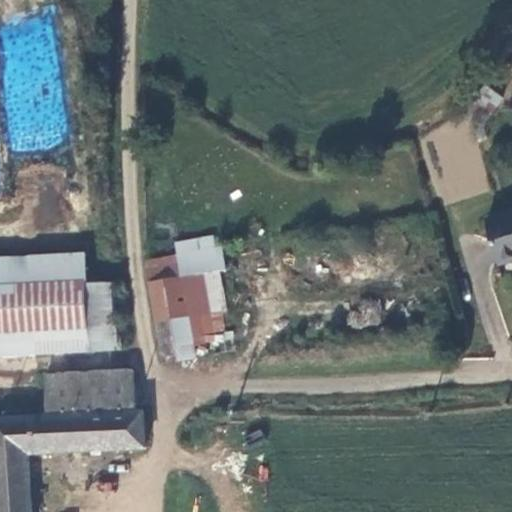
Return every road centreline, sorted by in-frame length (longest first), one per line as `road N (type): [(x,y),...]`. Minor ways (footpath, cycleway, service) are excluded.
road 1 (track): [(155,408),(129,224),(133,0)]
road 2 (track): [(511,374),(231,385),(155,408)]
